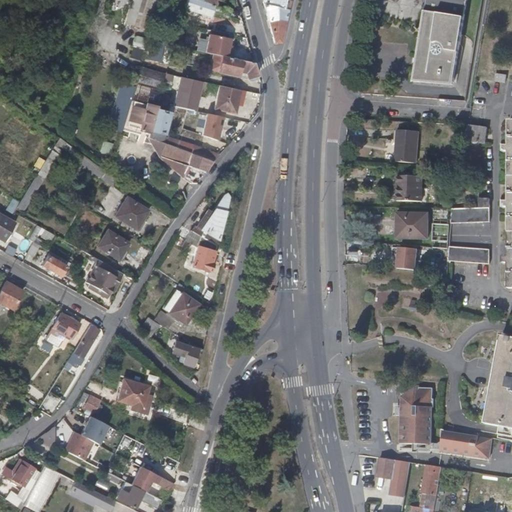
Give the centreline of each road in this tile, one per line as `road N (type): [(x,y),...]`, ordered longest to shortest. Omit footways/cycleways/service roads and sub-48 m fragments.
road 1 (residential): [(0,257),(115,323),(177,221),(247,137),(270,129)]
road 2 (residential): [(316,329),(334,324),(332,145),(349,0)]
road 3 (primary): [(310,0),(287,149),(284,320)]
road 4 (primary): [(316,319),(312,180),(331,0)]
road 5 (residential): [(270,129),(220,369),(233,387)]
road 6 (primary): [(347,511),(318,353)]
road 7 (primary): [(288,357),(318,511)]
road 8 (residential): [(248,0),(271,80),(270,129)]
road 9 (secondary): [(233,387),(196,511)]
